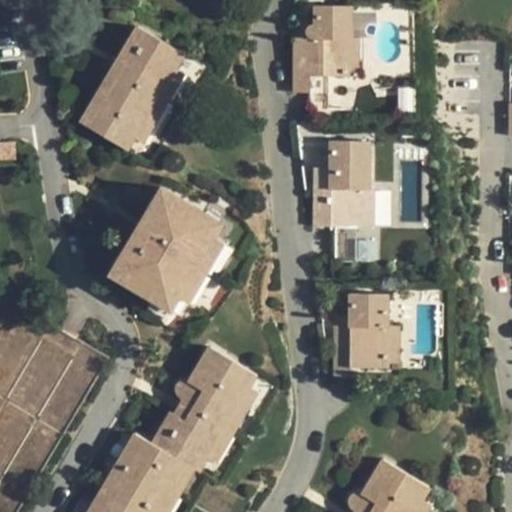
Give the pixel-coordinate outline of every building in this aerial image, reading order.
[(294,38),(295,92),(312,91),(312,76),(348,76),(348,37),(352,37),(351,4),(317,4),(316,21),(312,21),(309,24),(307,26),(306,29),(306,33),(308,35),(310,38),(294,38)] [(104,86),(82,122),(129,150),(185,53),(138,25),(121,56),(135,64),(118,94),(104,86)] [(348,37),(348,76),(360,76),(361,37),(352,37),(348,37)] [(135,64),(121,56),(104,86),(118,94),(135,64)] [(315,190),(314,225),(332,226),(375,225),(376,188),(370,187),(370,140),(331,139),(331,158),(331,167),(315,167),(315,190)] [(315,157),(315,167),(331,167),(331,158),(315,157)] [(139,228),(112,273),(173,310),(223,223),(163,187),(145,217),(176,235),(170,245),(139,228)] [(176,235),(145,217),(139,228),(170,245),(176,235)] [(334,346),(333,376),(352,376),(352,366),(388,366),(388,326),(388,292),(351,292),(351,315),(334,315),(334,346)] [(23,306),(0,346),(0,511),(17,511),(109,357),(23,306)] [(388,326),(388,366),(400,366),(400,325),(388,326)] [(187,463),(196,468),(200,471),(257,373),(211,345),(191,381),(203,389),(185,420),(174,413),(171,411),(154,443),(137,432),(110,477),(112,478),(134,492),(123,510),(102,497),(98,494),(88,511),(165,511),(161,508),(187,463)] [(174,413),(185,420),(203,389),(191,381),(188,380),(184,381),(181,382),(179,384),(177,386),(177,391),(178,394),(182,396),(183,397),(174,413)] [(415,511),(430,485),(384,458),(363,494),(376,500),(369,511),(415,511)] [(170,511),(196,468),(187,463),(161,508),(165,511),(170,511)] [(245,511),(252,500),(216,480),(200,471),(196,468),(170,511),(245,511)] [(112,478),(102,497),(123,510),(134,492),(112,478)] [(354,511),(369,511),(376,500),(363,494),(361,492),(358,492),(354,493),(351,496),(349,498),(349,503),(351,507),(353,508),(356,509),(354,511)]
